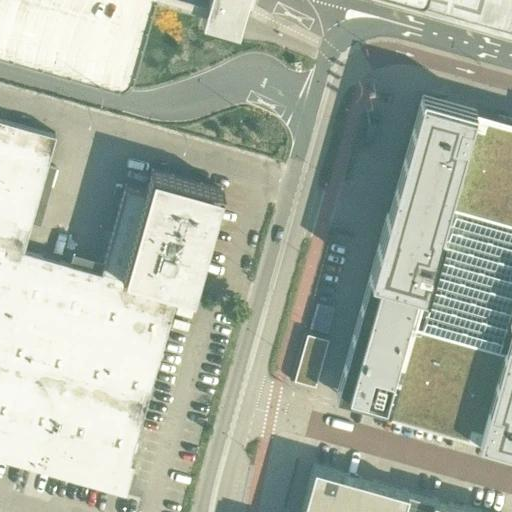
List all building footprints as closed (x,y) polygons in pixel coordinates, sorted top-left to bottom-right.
[(0,0),(0,49),(117,82),(119,83),(121,83),(123,82),(125,82),(127,81),(128,79),(129,76),(150,0),(0,0)] [(176,0),(204,8),(201,18),(237,28),(244,0),(176,0)] [(511,116),(419,91),(334,393),(511,442),(511,116)] [(0,455),(124,490),(132,461),(128,460),(132,446),(176,291),(100,271),(21,248),(54,132),(0,116),(0,455)] [(124,185),(100,271),(176,291),(189,294),(193,295),(222,188),(150,169),(144,191),(124,185)] [(312,323),(328,327),(334,304),(317,300),(312,323)] [(326,338),(306,332),(293,378),(314,384),(326,338)] [(299,511),(487,511),(313,463),(299,511)] [(427,470),(422,489),(441,494),(443,485),(464,490),(466,479),(427,470)]
